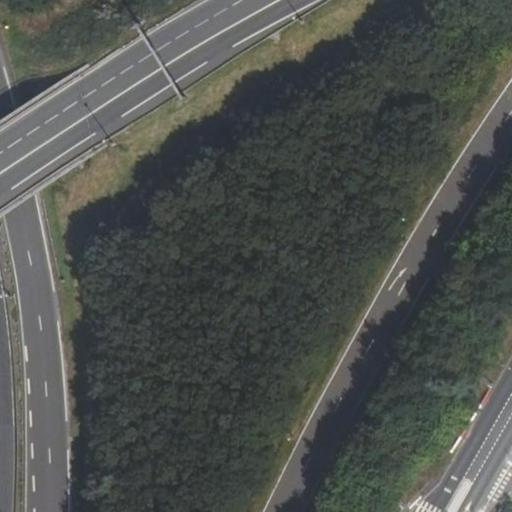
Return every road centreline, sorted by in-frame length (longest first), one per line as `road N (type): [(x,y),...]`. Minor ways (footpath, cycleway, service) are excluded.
road 1 (tertiary): [(288,511),(413,271),(511,123)]
road 2 (secondary): [(64,511),(40,274),(0,136)]
road 3 (tertiary): [(0,179),(168,64)]
road 4 (unclassified): [(511,376),(432,511)]
road 5 (tertiary): [(168,64),(302,0)]
